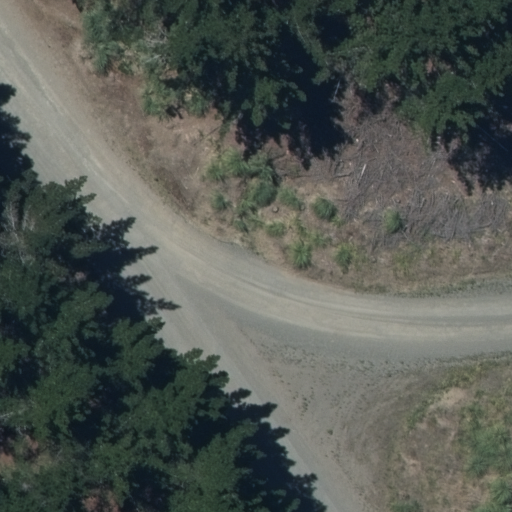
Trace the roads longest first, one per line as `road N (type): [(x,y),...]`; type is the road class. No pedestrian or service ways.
road 1 (unclassified): [(4,0),(340,422),(401,511)]
road 2 (track): [(511,392),(340,422)]
